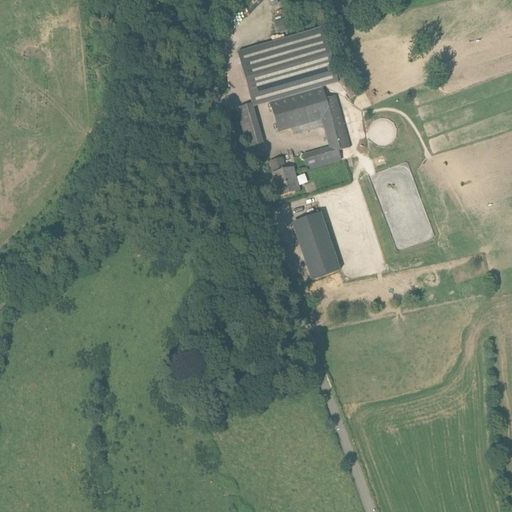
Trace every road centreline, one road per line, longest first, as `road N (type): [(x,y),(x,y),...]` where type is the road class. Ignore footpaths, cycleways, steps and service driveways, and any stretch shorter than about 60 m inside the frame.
road 1 (unclassified): [(370,511),(213,96),(209,0)]
road 2 (unclassified): [(0,280),(51,237),(83,193),(130,51),(191,0)]
